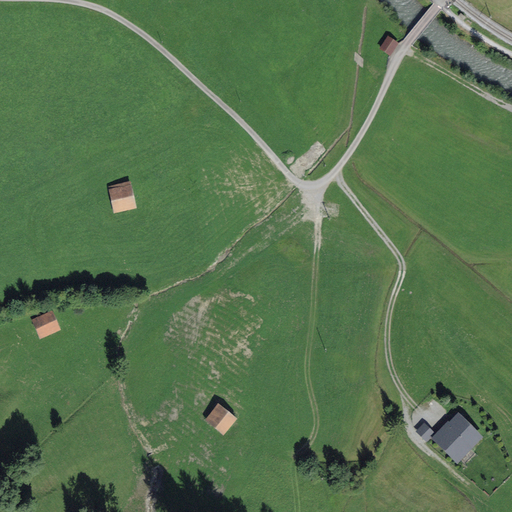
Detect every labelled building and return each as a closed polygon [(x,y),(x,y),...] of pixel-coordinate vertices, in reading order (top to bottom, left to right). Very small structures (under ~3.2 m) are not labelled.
[(388,38),(381,49),(390,55),(397,44),(388,38)] [(112,187),(117,212),(133,209),(127,184),(112,187)] [(35,321),(43,339),(58,332),(50,315),(35,321)] [(207,419),(223,431),(232,420),(217,407),(207,419)] [(441,431),(435,437),(457,458),(476,439),(457,420),(444,434),(441,431)]
